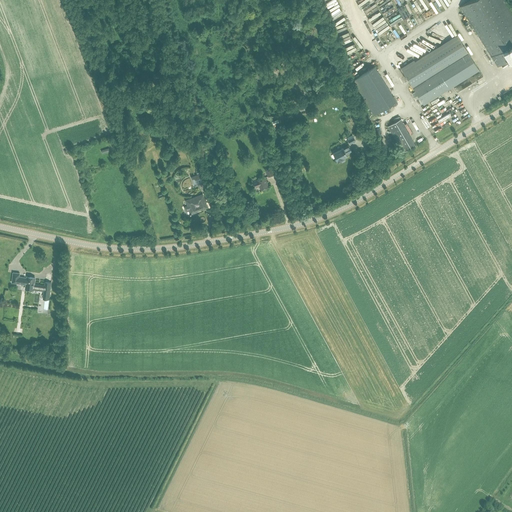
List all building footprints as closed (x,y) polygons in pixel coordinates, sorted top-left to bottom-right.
[(498,66),(511,57),(511,12),(504,0),(470,0),(461,6),(498,66)] [(457,92),(483,75),(458,35),(402,70),(415,91),(418,95),(423,104),(453,85),(457,92)] [(374,115),(396,101),(375,66),(353,80),(374,115)] [(415,145),(400,119),(388,126),(403,152),(415,145)] [(347,138),(350,144),(355,141),(352,135),(347,138)] [(346,154),(352,152),(348,145),(333,153),(338,161),(344,158),(344,157),(347,156),(346,154)] [(268,176),(274,174),(271,168),(266,170),(268,176)] [(197,174),(191,177),(195,186),(201,184),(207,182),(203,172),(203,173),(202,171),(201,172),(200,171),(199,172),(200,172),(197,173),(197,174)] [(261,189),(269,186),(265,177),(257,180),(253,182),(255,188),(259,186),(261,189)] [(186,200),(188,206),(185,207),(186,211),(189,209),(191,213),(190,215),(191,215),(192,214),(197,212),(197,211),(201,209),(202,210),(208,208),(206,202),(205,199),(203,194),(197,196),(197,197),(192,199),(192,198),(186,200)] [(34,284),(35,278),(27,277),(27,278),(19,277),(20,273),(13,273),(12,283),(18,283),(26,284),(26,289),(33,290),(34,289),(44,291),(43,299),(49,300),(50,293),(51,283),(45,282),(45,286),(34,284)]
